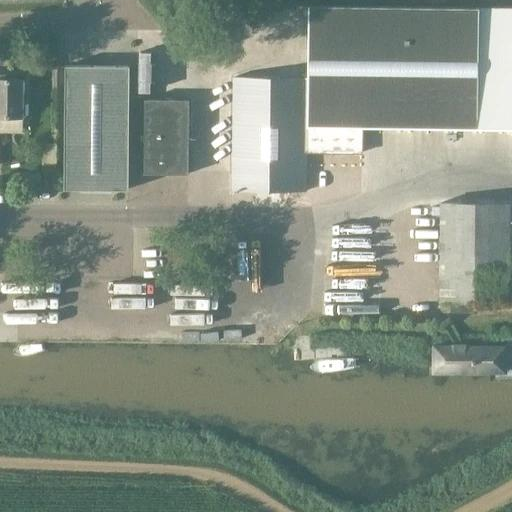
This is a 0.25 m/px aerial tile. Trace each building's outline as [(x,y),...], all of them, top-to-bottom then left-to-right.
[(511,7),(478,7),(309,5),(308,153),(362,154),(363,127),(511,128),(511,7)] [(64,190),(129,190),(129,67),(65,66),(64,190)] [(306,192),(307,78),(233,77),(232,192),(306,192)] [(0,79),(0,116),(24,117),(24,104),(21,104),(21,80),(0,79)] [(188,175),(189,100),(145,100),(144,175),(188,175)] [(509,205),(506,205),(441,204),(439,301),(449,301),(449,312),(474,313),(475,301),(508,302),(509,205)] [(367,295),(321,296),(322,324),(368,323),(367,295)]
